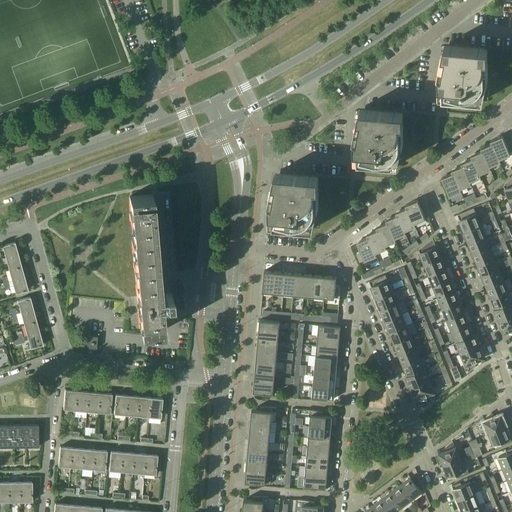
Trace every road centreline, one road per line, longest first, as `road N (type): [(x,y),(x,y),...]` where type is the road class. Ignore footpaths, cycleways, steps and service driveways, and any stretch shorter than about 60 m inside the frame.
road 1 (residential): [(416,179),(511,403)]
road 2 (secondary): [(0,204),(223,121)]
road 3 (residential): [(447,511),(357,295)]
road 4 (secondary): [(213,102),(0,182)]
road 5 (residential): [(337,511),(357,295)]
road 6 (secondary): [(389,0),(328,44),(213,102)]
road 7 (residential): [(329,114),(478,0)]
road 8 (residential): [(42,511),(54,361)]
road 9 (secondary): [(302,82),(428,0)]
road 10 (residential): [(66,361),(26,227)]
road 11 (residential): [(169,511),(182,372)]
road 12 (tertiary): [(211,511),(223,379)]
road 13 (tertiary): [(223,379),(234,248)]
road 14 (tertiary): [(234,248),(241,173),(223,121)]
